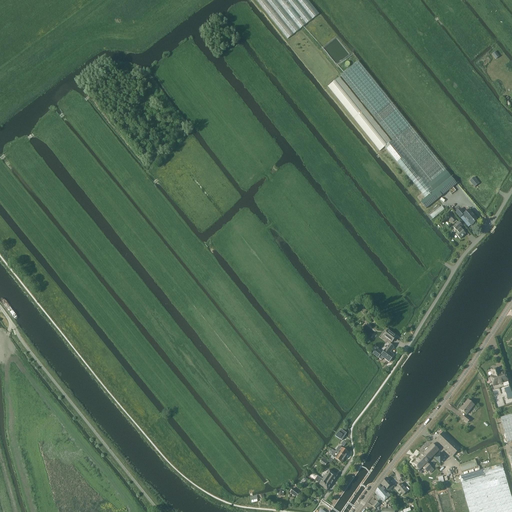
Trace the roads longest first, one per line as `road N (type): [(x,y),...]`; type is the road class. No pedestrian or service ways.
road 1 (tertiary): [(356,511),(511,302)]
road 2 (track): [(253,233),(297,212),(397,298),(438,260),(454,270)]
road 3 (unclassified): [(401,356),(511,190)]
road 4 (track): [(131,170),(72,108),(0,159)]
